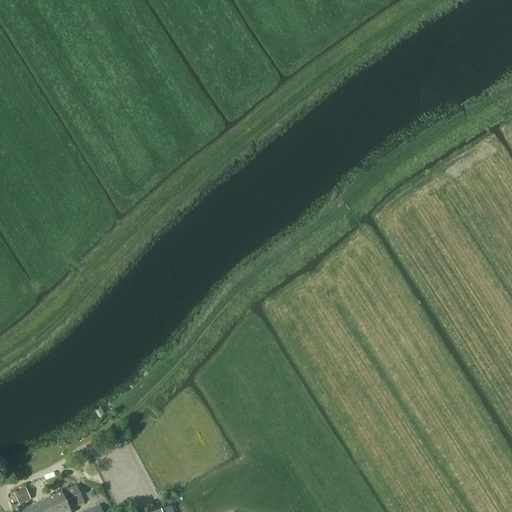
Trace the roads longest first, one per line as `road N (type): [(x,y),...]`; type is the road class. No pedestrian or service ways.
road 1 (track): [(365,197),(236,297),(113,433),(0,490)]
road 2 (track): [(0,99),(32,160),(62,258),(89,282)]
